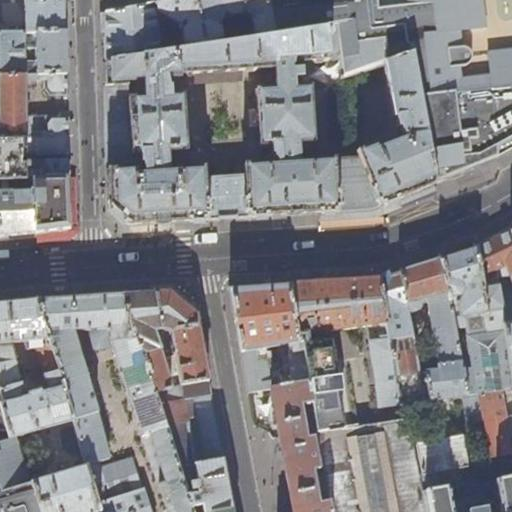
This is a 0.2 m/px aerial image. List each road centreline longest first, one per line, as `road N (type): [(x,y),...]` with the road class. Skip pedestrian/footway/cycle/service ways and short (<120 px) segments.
road 1 (secondary): [(511,190),(392,243),(209,256)]
road 2 (residential): [(253,511),(209,256)]
road 3 (secondary): [(209,256),(0,271)]
